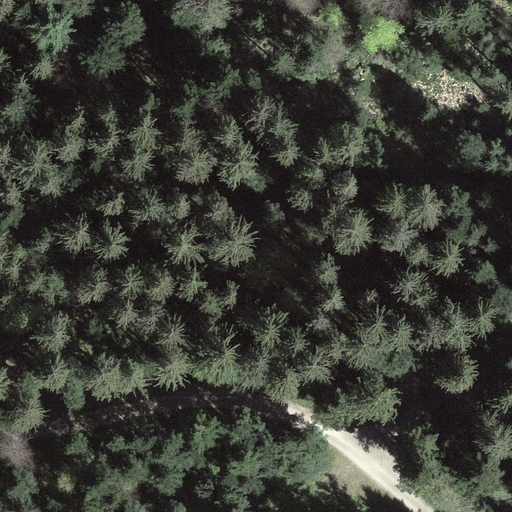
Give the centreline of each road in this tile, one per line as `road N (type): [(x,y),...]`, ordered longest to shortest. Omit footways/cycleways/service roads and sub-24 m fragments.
road 1 (track): [(365,445),(280,401),(171,400),(0,434)]
road 2 (track): [(511,345),(365,445)]
road 3 (track): [(365,445),(265,511)]
